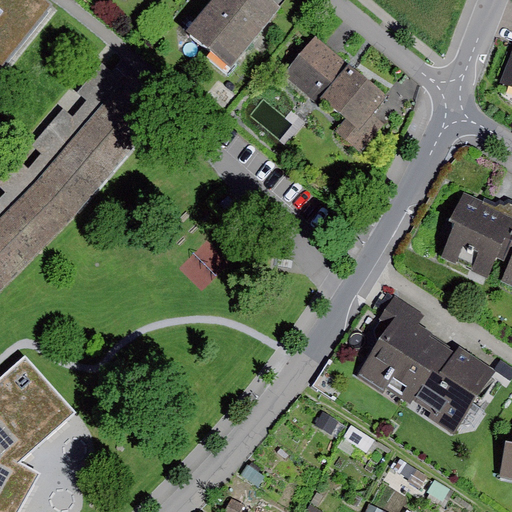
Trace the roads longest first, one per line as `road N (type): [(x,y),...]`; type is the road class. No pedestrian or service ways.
road 1 (residential): [(180,511),(287,388),(366,264)]
road 2 (residential): [(366,264),(451,101)]
road 3 (residential): [(511,356),(366,264)]
road 4 (residential): [(451,101),(332,0)]
